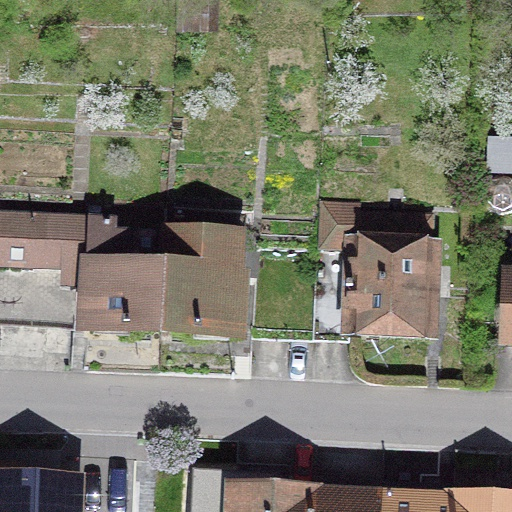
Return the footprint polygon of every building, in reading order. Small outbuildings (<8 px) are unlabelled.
[(165,247),(166,236),(112,233),(112,221),(37,217),(36,237),(0,235),(0,322),(84,328),(161,331),(165,247)] [(165,247),(161,331),(236,334),(236,343),(252,343),(252,329),(255,278),(258,278),(260,250),(240,249),(241,240),(166,236),(165,247)] [(315,281),(313,332),(348,334),(349,329),(428,334),(433,252),(354,247),(353,254),(316,251),(315,281)] [(255,278),(252,329),(313,332),(315,281),(258,278),(255,278)] [(0,511),(73,511),(75,485),(20,482),(20,470),(0,469),(0,511)] [(310,511),(311,495),(271,494),(271,485),(254,484),(254,493),(235,492),(233,511),(310,511)] [(311,495),(310,511),(381,511),(381,502),(382,487),(312,484),(311,495)] [(454,506),(453,511),(511,511),(511,488),(489,488),(488,504),(454,503),(454,506)] [(381,502),(381,511),(453,511),(454,506),(438,505),(438,495),(417,494),(417,504),(381,502)]
